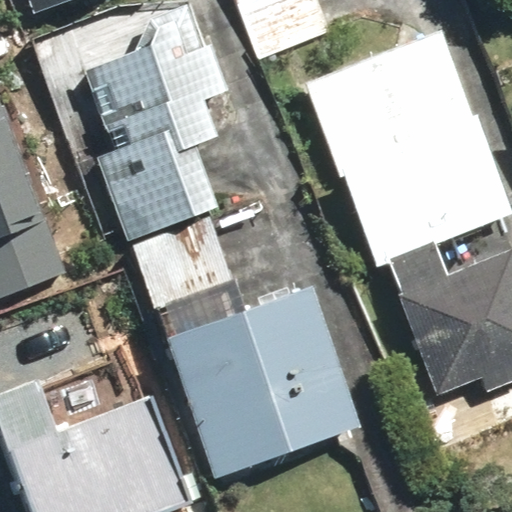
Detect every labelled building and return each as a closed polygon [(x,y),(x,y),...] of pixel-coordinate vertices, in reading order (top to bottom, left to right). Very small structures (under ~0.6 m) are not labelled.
[(24,0),(32,17),(72,0),(24,0)] [(312,0),(230,0),(255,63),(326,35),(312,0)] [(131,23),(140,47),(80,69),(108,147),(88,155),(120,244),(197,216),(208,212),(184,145),(203,138),(189,99),(216,90),(203,54),(185,4),(131,23)] [(379,265),(426,247),(498,219),(431,40),(298,90),(366,271),(379,265)] [(0,122),(0,296),(62,271),(0,122)] [(116,250),(152,346),(203,485),(348,431),(297,293),(238,315),(221,269),(243,261),(233,236),(207,245),(198,220),(116,250)] [(426,247),(379,265),(431,400),(511,369),(511,254),(509,248),(451,270),(446,257),(432,262),(426,247)] [(29,386),(0,396),(0,460),(19,511),(158,511),(174,506),(135,402),(47,435),(29,386)]
